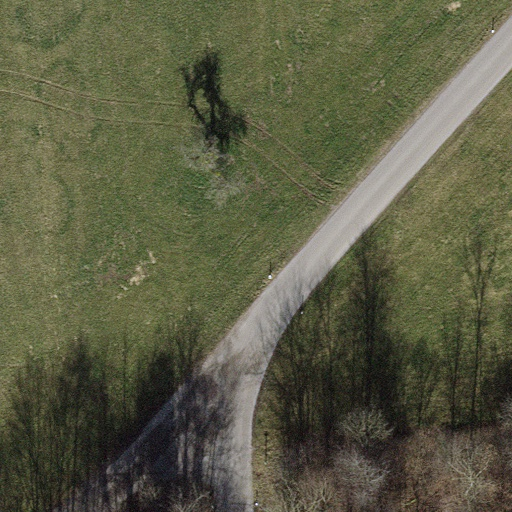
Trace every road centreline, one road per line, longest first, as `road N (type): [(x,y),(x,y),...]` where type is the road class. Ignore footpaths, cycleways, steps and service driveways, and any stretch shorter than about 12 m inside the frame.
road 1 (tertiary): [(229,511),(214,382),(511,43)]
road 2 (track): [(214,382),(66,511)]
